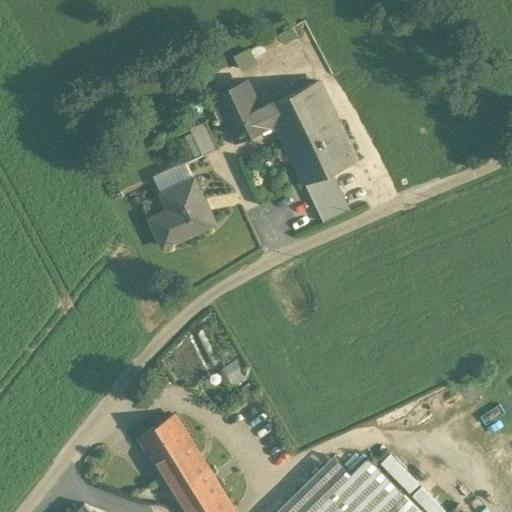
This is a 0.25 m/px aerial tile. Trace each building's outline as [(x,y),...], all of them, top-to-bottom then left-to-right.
[(245,68),(257,62),(249,46),(238,52),(245,68)] [(316,81),(259,109),(266,126),(276,122),(306,183),(330,172),(355,162),(316,81)] [(266,126),(259,109),(245,82),(218,94),(237,138),(266,126)] [(205,122),(191,129),(204,155),(218,149),(205,122)] [(349,210),(330,172),(306,183),(324,221),(349,210)] [(215,222),(195,178),(163,193),(173,215),(154,223),(164,247),(215,222)] [(231,383),(244,378),(237,360),(224,365),(231,383)] [(234,511),(204,462),(175,416),(142,437),(187,511),(234,511)] [(219,452),(204,462),(234,511),(245,511),(253,507),(219,452)] [(313,511),(352,475),(333,457),(276,511),(313,511)] [(92,511),(85,504),(76,511),(421,511),(369,458),(352,475),(313,511),(92,511)]
